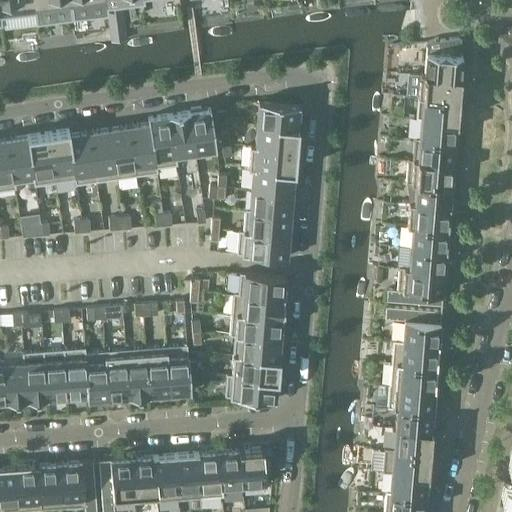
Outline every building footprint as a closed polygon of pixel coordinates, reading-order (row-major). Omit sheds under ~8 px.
[(0,0),(0,14),(35,10),(33,0),(0,0)] [(70,6),(69,0),(33,0),(35,10),(70,6)] [(127,39),(123,7),(107,9),(111,41),(127,39)] [(427,46),(424,72),(424,74),(460,77),(462,54),(454,54),(455,46),(459,46),(459,37),(440,39),(440,45),(427,46)] [(418,95),(418,96),(422,97),(422,95),(458,98),(460,77),(424,74),(424,72),(420,72),(418,95)] [(422,97),(421,117),(457,120),(458,98),(422,95),(422,97)] [(257,123),(298,126),(299,108),(299,104),(258,101),(257,123)] [(190,110),(189,110),(195,151),(216,148),(210,107),(201,108),(201,106),(190,107),(190,110)] [(225,109),(217,110),(218,122),(226,121),(225,109)] [(195,151),(189,110),(169,113),(175,158),(196,155),(195,151)] [(175,158),(169,113),(148,116),(148,121),(149,121),(155,157),(156,157),(156,161),(157,166),(176,163),(175,158)] [(419,137),(419,138),(455,141),(457,120),(421,117),(419,137)] [(155,157),(149,121),(148,121),(129,124),(137,174),(158,171),(157,166),(156,161),(156,157),(155,157)] [(257,123),(255,145),(296,148),(297,137),(298,130),(297,130),(298,126),(257,123)] [(137,174),(129,124),(109,127),(116,177),(137,174)] [(116,177),(109,127),(89,130),(96,180),(116,177)] [(74,169),(69,133),(70,133),(69,128),(48,131),(55,181),(74,178),(74,174),(73,169),(74,169)] [(96,180),(89,130),(70,133),(69,133),(74,169),(73,169),(74,174),(74,178),(75,183),(96,180)] [(55,181),(48,131),(28,134),(34,175),(34,179),(35,184),(55,181)] [(220,132),(222,144),(230,143),(228,131),(220,132)] [(34,175),(28,134),(7,137),(13,178),(14,182),(34,179),(34,175)] [(412,158),(412,159),(453,163),(455,141),(419,138),(419,137),(414,136),(414,138),(412,158)] [(13,178),(7,137),(0,137),(0,188),(15,187),(14,182),(13,178)] [(230,143),(222,144),(223,155),(231,154),(230,143)] [(295,159),(296,148),(255,145),(250,144),(249,166),(253,166),(294,170),(295,159)] [(406,180),(406,182),(415,183),(415,181),(451,184),(453,163),(412,159),(412,158),(408,157),(407,159),(406,180)] [(294,170),(253,166),(251,188),(292,191),(294,173),(294,170)] [(217,185),(225,186),(226,174),(218,173),(217,185)] [(414,201),(414,203),(449,206),(451,184),(415,181),(415,183),(414,201)] [(216,197),(217,185),(209,184),(208,196),(216,197)] [(225,186),(217,185),(216,197),(224,197),(225,186)] [(292,191),(251,188),(250,209),(291,213),(292,202),(291,202),(292,191)] [(164,224),(163,212),(161,200),(154,201),(156,224),(164,224)] [(407,224),(407,225),(412,226),(412,224),(448,227),(449,206),(414,203),(414,201),(409,201),(409,202),(407,224)] [(203,208),(196,209),(197,221),(205,220),(203,208)] [(289,234),(290,216),(291,213),(250,209),(245,209),(243,230),(248,231),(289,234)] [(163,212),(164,224),(171,223),(171,211),(163,212)] [(122,215),(123,227),(131,226),(130,214),(122,215)] [(122,215),(108,216),(109,228),(123,227),(122,215)] [(211,228),(219,228),(220,217),(212,216),(211,228)] [(82,230),(81,218),(73,219),(74,231),(82,230)] [(81,218),(82,230),(90,230),(89,218),(81,218)] [(41,224),(41,233),(49,233),(48,221),(40,221),(41,224)] [(0,224),(0,228),(1,236),(8,236),(7,224),(0,224)] [(41,233),(41,224),(21,227),(22,235),(41,233)] [(412,226),(410,246),(446,249),(448,227),(412,224),(412,226)] [(219,228),(211,228),(210,239),(218,240),(219,228)] [(287,257),(288,245),(289,234),(248,231),(243,230),(239,230),(237,252),(287,257)] [(408,266),(408,267),(444,270),(446,249),(410,246),(408,266)] [(397,289),(403,290),(410,290),(418,291),(426,292),(434,292),(442,293),(442,292),(444,270),(408,267),(408,266),(399,265),(399,267),(397,289)] [(284,296),(285,278),(285,275),(240,271),(238,293),(284,296)] [(190,289),(198,289),(199,278),(191,277),(190,289)] [(387,288),(386,300),(394,300),(395,289),(387,288)] [(198,289),(190,289),(189,301),(197,301),(198,289)] [(395,289),(394,300),(402,301),(403,290),(397,289),(395,289)] [(403,290),(402,301),(409,301),(410,290),(403,290)] [(410,290),(409,301),(417,302),(418,291),(410,290)] [(418,291),(417,302),(425,303),(426,292),(418,291)] [(283,307),(284,296),(238,293),(234,292),(232,313),(237,313),(282,317),(283,307)] [(426,292),(425,303),(433,303),(434,292),(426,292)] [(434,292),(433,303),(440,304),(441,304),(442,293),(434,292)] [(185,311),(184,299),(176,299),(177,311),(185,311)] [(157,301),(142,302),(143,314),(158,313),(157,301)] [(142,302),(134,302),(135,314),(143,314),(142,302)] [(101,305),(102,317),(110,316),(109,304),(101,305)] [(102,317),(101,305),(85,306),(86,318),(102,317)] [(386,305),(385,317),(392,318),(393,306),(386,305)] [(393,306),(392,318),(400,318),(401,307),(393,306)] [(61,308),(61,320),(69,319),(68,307),(61,308)] [(401,307),(400,318),(404,319),(404,318),(408,318),(409,307),(401,307)] [(409,307),(408,318),(416,319),(417,308),(409,307)] [(54,321),(61,320),(61,308),(53,309),(54,321)] [(417,308),(416,319),(424,320),(425,309),(417,308)] [(425,309),(424,320),(431,320),(432,309),(425,309)] [(432,309),(431,320),(440,321),(441,310),(440,310),(432,309)] [(13,324),(21,323),(20,311),(12,312),(13,324)] [(20,311),(21,323),(29,322),(28,311),(20,311)] [(280,337),(282,319),(282,317),(237,313),(232,313),(230,333),(235,333),(280,337)] [(402,340),(402,341),(438,344),(440,322),(440,321),(431,320),(424,320),(416,319),(408,318),(404,318),(404,319),(402,340)] [(191,319),(192,331),(200,330),(199,319),(191,319)] [(201,342),(200,330),(192,331),(193,343),(201,342)] [(279,348),(280,337),(235,333),(233,354),(279,357),(280,348),(279,348)] [(393,339),(391,362),(436,365),(438,344),(402,341),(402,340),(393,339)] [(187,344),(166,346),(166,354),(170,395),(180,394),(180,391),(191,391),(190,384),(189,372),(188,360),(188,353),(187,344)] [(166,346),(145,347),(146,356),(149,394),(159,393),(159,395),(170,395),(166,354),(166,346)] [(85,347),(64,349),(64,357),(67,395),(87,394),(88,394),(85,361),(86,361),(86,356),(85,352),(85,347)] [(145,347),(125,349),(126,358),(129,395),(149,394),(146,356),(145,347)] [(125,349),(105,350),(105,359),(108,399),(119,398),(119,396),(129,395),(126,358),(125,349)] [(86,361),(85,361),(88,394),(87,394),(87,399),(98,398),(98,400),(108,399),(105,359),(105,350),(85,352),(86,356),(86,361)] [(277,378),(279,360),(278,360),(279,357),(233,354),(232,374),(277,378)] [(64,357),(44,359),(47,397),(67,395),(64,357)] [(44,359),(24,360),(27,398),(47,397),(44,359)] [(196,359),(188,360),(189,372),(197,371),(196,359)] [(24,360),(3,362),(6,400),(27,398),(24,360)] [(391,362),(389,383),(435,387),(436,365),(391,362)] [(197,371),(189,372),(190,384),(198,383),(197,371)] [(276,389),(277,378),(232,374),(227,374),(225,395),(275,399),(276,389)] [(389,383),(387,406),(397,406),(397,405),(433,408),(435,387),(389,383)] [(397,406),(395,427),(431,430),(431,428),(433,408),(397,405),(397,406)] [(394,447),(393,449),(429,452),(431,430),(395,427),(394,447)] [(263,446),(240,447),(243,488),(266,486),(263,446)] [(240,447),(218,449),(221,490),(223,490),(243,488),(240,447)] [(384,447),(382,470),(392,471),(392,470),(428,473),(429,452),(393,449),(394,447),(384,447)] [(218,449),(197,451),(200,496),(222,495),(223,494),(223,490),(221,490),(218,449)] [(197,451),(175,452),(179,498),(200,496),(197,451)] [(175,452),(154,454),(157,499),(179,498),(175,452)] [(154,454),(132,456),(136,501),(157,499),(154,454)] [(136,501),(132,456),(110,457),(110,466),(111,474),(111,481),(112,489),(112,493),(113,493),(113,497),(113,503),(136,501)] [(98,458),(99,467),(110,466),(110,457),(98,458)] [(82,468),(93,467),(92,459),(81,460),(82,468)] [(59,461),(62,502),(84,500),(84,499),(84,491),(83,484),(82,476),(82,468),(81,460),(59,461)] [(59,461),(37,463),(40,504),(41,503),(62,502),(59,461)] [(37,463),(16,465),(19,510),(42,508),(41,503),(40,504),(37,463)] [(16,465),(0,465),(0,511),(19,510),(16,465)] [(111,474),(110,466),(99,467),(100,475),(111,474)] [(93,467),(82,468),(82,476),(94,475),(93,467)] [(390,490),(390,492),(426,495),(428,473),(392,470),(392,471),(390,490)] [(111,481),(111,474),(100,475),(100,482),(111,481)] [(94,475),(82,476),(83,484),(94,483),(94,475)] [(511,511),(511,475),(502,511),(511,511)] [(112,489),(111,481),(100,482),(101,490),(112,489)] [(94,483),(83,484),(84,491),(95,491),(94,483)] [(101,498),(113,497),(113,493),(112,493),(112,489),(101,490),(101,498)] [(383,511),(424,511),(426,495),(390,492),(390,490),(385,490),(383,511)] [(84,491),(84,499),(95,498),(95,491),(84,491)] [(113,503),(113,497),(101,498),(102,506),(114,505),(113,503)] [(95,498),(84,499),(84,500),(84,507),(96,506),(95,498)]
